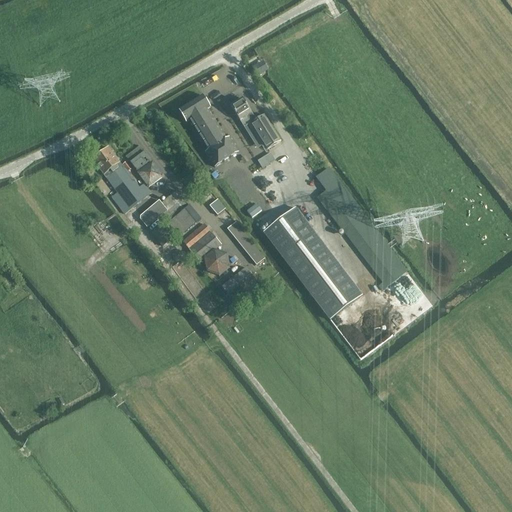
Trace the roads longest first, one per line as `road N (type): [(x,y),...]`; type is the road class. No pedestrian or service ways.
road 1 (tertiary): [(0,174),(317,0)]
road 2 (track): [(220,337),(181,369),(161,366),(28,200),(13,167)]
road 3 (track): [(210,325),(353,511)]
